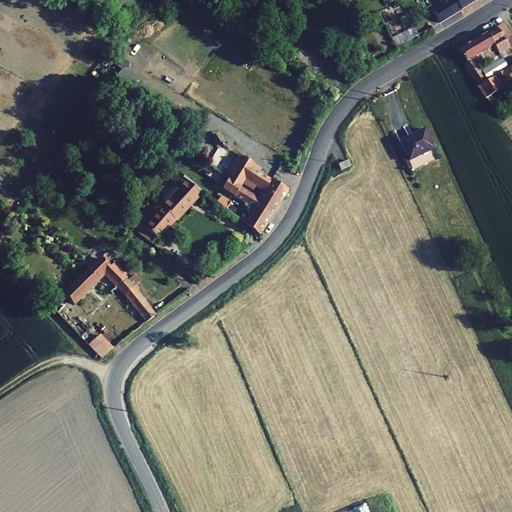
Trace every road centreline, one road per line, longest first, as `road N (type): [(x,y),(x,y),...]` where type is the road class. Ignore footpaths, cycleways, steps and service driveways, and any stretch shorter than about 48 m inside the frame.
road 1 (tertiary): [(504,0),(354,95),(325,133),(269,245),(118,365),(112,404),(161,511)]
road 2 (track): [(113,377),(76,360),(53,361),(0,392)]
